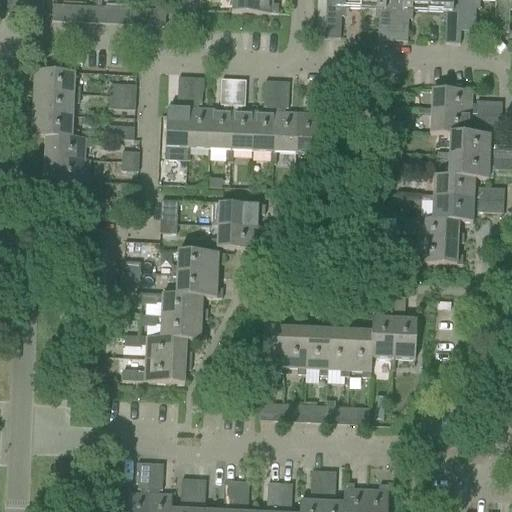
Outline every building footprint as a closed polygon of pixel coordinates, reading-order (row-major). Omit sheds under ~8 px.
[(0,0),(0,16),(9,17),(10,0),(0,0)] [(21,0),(10,0),(9,17),(21,17),(21,0)] [(30,0),(30,18),(43,18),(43,0),(30,0)] [(195,0),(185,0),(185,13),(195,14),(195,0)] [(271,0),(231,0),(231,15),(277,17),(277,8),(271,7),(271,0)] [(359,12),(359,0),(325,0),(324,41),(339,42),(340,20),(344,20),(344,11),(359,12)] [(359,0),(359,12),(374,12),(374,21),(378,21),(377,44),(392,44),(393,0),(359,0)] [(393,0),(392,44),(407,45),(407,23),(411,23),(411,14),(426,14),(427,0),(393,0)] [(427,0),(426,14),(442,15),(441,24),(445,24),(444,47),(459,47),(460,34),(459,34),(460,0),(427,0)] [(460,0),(459,34),(460,34),(474,34),(475,12),(479,12),(479,3),(494,4),(494,0),(460,0)] [(511,0),(494,0),(494,4),(492,35),(508,36),(509,13),(511,13),(511,0)] [(61,25),(62,8),(52,8),(51,25),(61,25)] [(95,10),(85,9),(85,26),(94,27),(95,10)] [(95,10),(94,27),(104,27),(105,10),(95,10)] [(128,11),(128,28),(138,29),(138,12),(128,11)] [(148,12),(138,12),(138,29),(147,29),(148,12)] [(33,97),(79,99),(79,91),(73,91),(74,76),(28,74),(27,84),(33,84),(33,97)] [(187,153),(190,82),(177,81),(176,107),(179,107),(179,112),(166,111),(164,163),(184,164),(184,153),(187,153)] [(190,82),(187,153),(208,154),(210,113),(197,113),(197,108),(201,108),(202,82),(190,82)] [(210,113),(208,154),(230,155),(233,84),(221,83),(219,109),(223,109),(222,114),(210,113)] [(245,84),(233,84),(230,155),(251,156),(253,115),(240,115),(241,110),(244,110),(245,84)] [(253,115),(251,156),(272,156),(276,86),(264,85),(263,111),(266,111),(266,116),(253,115)] [(288,86),(276,86),(272,156),(294,157),(296,117),(284,116),(284,112),(287,112),(288,86)] [(309,118),(296,117),(294,157),(316,158),(320,88),(307,87),(306,113),(309,113),(309,118)] [(109,88),(109,101),(135,102),(135,89),(109,88)] [(431,93),(430,116),(500,119),(501,106),(475,105),(475,108),(470,108),(471,95),(431,93)] [(26,109),(26,118),(72,120),(73,107),(78,107),(79,99),(33,97),(32,109),(26,109)] [(135,102),(109,101),(108,113),(134,114),(135,102)] [(500,119),(430,116),(429,137),(489,140),(489,138),(469,137),(470,125),(474,126),(474,129),(500,130),(500,119)] [(72,120),(26,118),(25,127),(31,127),(31,141),(45,141),(77,142),(77,141),(77,134),(71,134),(72,120)] [(133,144),(133,131),(107,130),(107,143),(133,144)] [(489,140),(429,137),(429,138),(449,139),(448,159),(511,162),(511,149),(493,149),(493,152),(488,152),(489,140)] [(38,162),(44,163),(44,162),(84,164),(84,163),(84,150),(90,151),(91,142),(77,141),(77,142),(45,141),(44,153),(38,153),(38,162)] [(121,165),(138,166),(138,156),(121,155),(121,165)] [(511,162),(448,159),(447,180),(487,182),(488,170),(492,170),(492,173),(511,174),(511,162)] [(37,174),(37,183),(83,185),(83,172),(89,172),(90,164),(84,163),(84,164),(44,162),(44,163),(43,175),(37,174)] [(138,166),(121,165),(120,175),(137,175),(138,166)] [(487,182),(447,180),(433,180),(432,201),(502,205),(503,192),(477,191),(477,195),(473,194),(473,183),(487,183),(487,182)] [(83,185),(37,183),(36,192),(42,193),(42,206),(88,208),(88,199),(82,199),(83,185)] [(119,197),(136,198),(137,188),(120,187),(119,197)] [(432,201),(431,223),(471,224),(472,212),(476,212),(476,216),(502,217),(502,205),(432,201)] [(211,221),(211,229),(217,229),(257,231),(257,230),(258,218),(264,219),(264,209),(218,207),(212,207),(211,221)] [(160,217),(159,226),(176,227),(177,218),(160,217)] [(471,224),(431,223),(396,221),(395,232),(412,233),(412,231),(417,231),(416,244),(462,246),(463,237),(457,237),(457,225),(471,225),(471,224)] [(176,227),(159,226),(158,237),(176,238),(176,227)] [(217,242),(210,242),(210,251),(256,253),(257,240),(263,240),(263,231),(257,231),(217,229),(217,242)] [(462,246),(416,244),(395,243),(394,253),(411,253),(411,252),(415,252),(415,266),(461,268),(462,259),(456,258),(456,246),(462,247),(462,246)] [(170,269),(170,278),(216,280),(217,267),(223,267),(223,257),(177,255),(176,270),(170,269)] [(123,265),(122,276),(138,277),(139,266),(123,265)] [(138,277),(122,276),(122,285),(138,286),(138,277)] [(216,280),(170,278),(169,285),(175,286),(175,299),(201,301),(221,302),(222,292),(216,292),(216,280)] [(101,297),(101,306),(110,306),(110,297),(101,297)] [(139,297),(139,298),(139,307),(156,308),(156,306),(161,307),(160,320),(200,322),(200,323),(206,323),(207,313),(201,313),(201,301),(175,299),(139,297)] [(370,335),(369,362),(371,362),(389,363),(391,363),(393,322),(381,322),(381,317),(382,317),(382,300),(372,300),(371,319),(370,335)] [(394,301),(393,322),(391,363),(414,364),(416,323),(403,323),(403,318),(404,301),(394,301)] [(138,319),(138,329),(155,330),(155,328),(160,328),(159,341),(159,342),(185,343),(185,344),(205,344),(206,335),(200,334),(200,323),(200,322),(160,320),(138,319)] [(263,324),(261,370),(275,371),(275,377),(283,377),(284,371),(283,371),(285,331),(284,331),(272,331),(273,325),(263,324)] [(285,331),(283,371),(284,371),(296,372),(296,378),(305,378),(305,372),(304,372),(306,332),(294,332),(294,326),(285,325),(284,325),(284,331),(285,331)] [(306,332),(304,372),(305,372),(318,373),(318,379),(326,379),(327,373),(326,373),(328,333),(327,333),(316,333),(316,327),(307,326),(306,326),(306,332)] [(328,333),(326,373),(327,373),(339,374),(339,380),(343,380),(347,380),(348,380),(348,374),(350,334),(349,334),(337,334),(337,328),(328,327),(327,333),(328,333)] [(350,334),(348,374),(361,375),(361,381),(369,381),(370,381),(371,362),(369,362),(370,335),(358,335),(359,329),(350,328),(349,328),(349,334),(350,334)] [(159,341),(124,339),(123,350),(140,351),(140,349),(145,349),(144,362),(190,364),(191,356),(185,355),(185,344),(185,343),(159,342),(159,341)] [(87,349),(87,359),(97,360),(98,349),(87,349)] [(190,364),(144,362),(144,376),(139,376),(139,374),(122,373),(122,384),(183,387),(184,374),(190,374),(190,364)] [(282,408),(272,408),(271,425),(281,425),(282,408)] [(292,409),(282,408),(281,425),(291,426),(292,409)] [(324,410),(315,410),(314,427),(324,427),(324,410)] [(324,410),(324,427),(334,428),(335,411),(324,410)] [(358,412),(357,429),(367,429),(368,412),(358,412)] [(148,511),(151,468),(138,467),(137,493),(140,493),(140,497),(127,496),(125,511),(148,511)] [(151,468),(148,511),(170,511),(171,499),(158,498),(158,494),(161,494),(162,468),(151,468)] [(299,511),(320,511),(323,475),(311,475),(309,500),(312,501),(312,505),(300,505),(299,511)] [(335,476),(323,475),(320,511),(342,511),(342,507),(330,506),(330,501),(333,501),(335,476)] [(191,511),(193,483),(181,483),(179,508),(183,508),(182,511),(191,511)] [(193,483),(191,511),(200,511),(201,509),(204,509),(205,484),(193,483)] [(234,511),(236,485),(224,485),(222,510),(226,510),(225,511),(234,511)] [(236,485),(234,511),(243,511),(244,511),(247,511),(248,486),(236,485)] [(277,511),(279,487),(267,487),(265,511),(277,511)] [(279,487),(277,511),(290,511),(291,488),(279,487)] [(342,507),(342,511),(363,511),(365,494),(353,493),(353,487),(343,487),(342,507)] [(378,494),(365,494),(363,511),(386,511),(388,489),(378,488),(378,494)]
